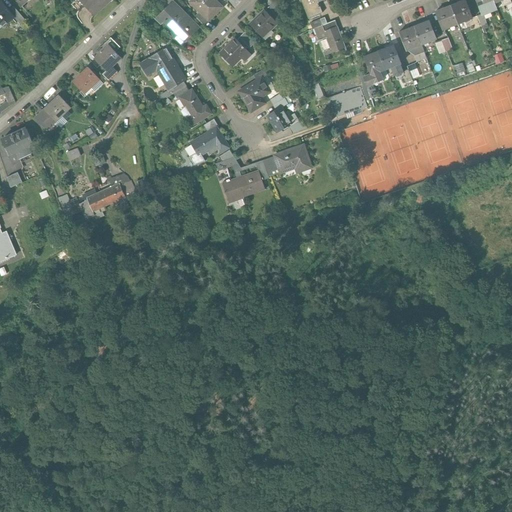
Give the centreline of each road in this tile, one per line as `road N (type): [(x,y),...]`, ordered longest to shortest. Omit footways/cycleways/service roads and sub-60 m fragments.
road 1 (residential): [(135,0),(0,126)]
road 2 (residential): [(253,0),(205,46),(201,61),(231,116),(251,134)]
